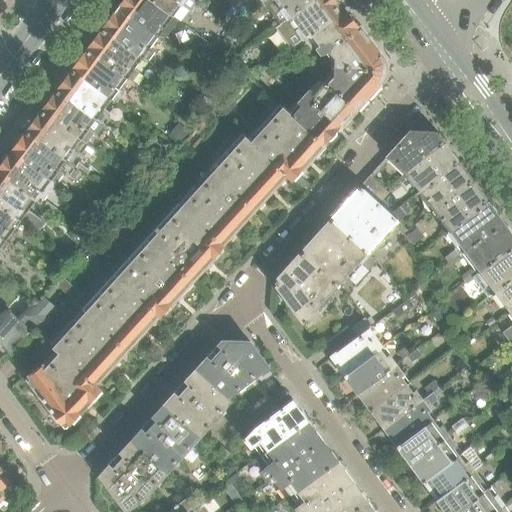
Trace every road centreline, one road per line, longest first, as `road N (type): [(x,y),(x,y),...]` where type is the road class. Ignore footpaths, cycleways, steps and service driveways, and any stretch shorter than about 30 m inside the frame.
road 1 (residential): [(446,56),(240,302)]
road 2 (residential): [(240,302),(396,511)]
road 3 (residential): [(240,302),(69,490)]
